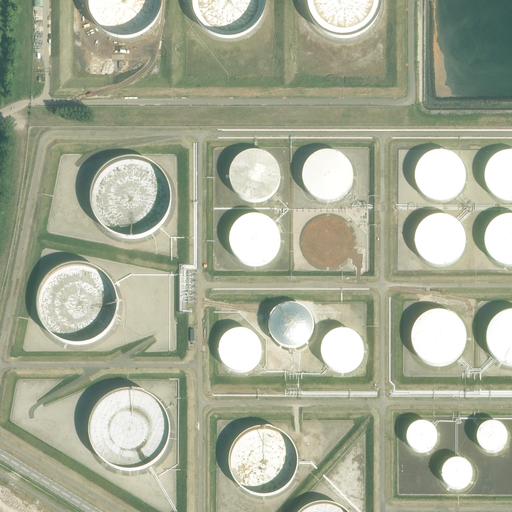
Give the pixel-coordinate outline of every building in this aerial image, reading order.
[(152,26),(160,16),(164,4),(164,0),(88,0),(90,10),(96,21),(105,29),(116,34),(128,36),(141,33),(152,26)] [(254,28),(262,19),(267,7),(267,0),(191,0),(193,10),(198,21),(207,29),(218,35),(230,37),(242,35),(254,28)] [(370,27),(378,17),(383,5),(382,0),(306,0),(308,11),(314,22),(323,31),(334,36),(347,37),(359,34),(370,27)] [(242,199),(258,203),(272,197),(281,184),(282,172),(275,158),(260,150),(244,153),(233,162),(229,175),(232,187),(242,199)] [(315,200),(330,203),(345,198),(354,185),(355,172),(348,159),(332,151),(316,153),(306,163),(302,176),(304,188),(315,200)] [(427,200),(442,204),(457,198),(465,186),(466,173),(459,159),(444,151),(428,154),(418,164),(414,177),(416,189),(427,200)] [(497,200),(511,203),(511,151),(498,154),(488,163),(484,176),(486,188),(497,200)] [(111,235),(133,240),(154,233),(166,220),(171,199),(165,179),(151,165),(134,160),(115,163),(102,172),(93,188),(91,205),(98,222),(111,235)] [(241,263),(257,267),(271,262),(280,249),(281,236),(274,223),(259,215),(243,217),(233,227),(229,240),(231,252),(241,263)] [(427,264),(443,268),(457,262),(466,249),(467,237),(460,223),(445,215),(429,218),(418,227),(414,240),(417,252),(427,264)] [(498,264),(511,267),(511,215),(499,218),(489,227),(485,240),(487,252),(498,264)] [(330,267),(344,263),(352,248),(353,241),(347,224),(335,217),(327,216),(310,221),(304,232),(303,245),(307,258),(321,266),(327,267),(330,267)] [(58,339),(80,345),(100,338),(112,325),(118,304),(112,283),(97,269),(80,265),(61,268),(48,277),(39,293),(38,310),(44,327),(58,339)] [(170,274),(124,277),(124,285),(121,285),(123,308),(138,306),(138,309),(144,309),(144,310),(152,310),(151,302),(157,301),(157,300),(163,299),(170,298),(169,292),(174,292),(173,277),(170,278),(170,274)] [(281,346),(294,349),(307,343),(314,331),(312,314),(300,305),(289,304),(277,310),(270,320),(271,334),(281,346)] [(333,315),(352,318),(354,310),(334,307),(333,315)] [(497,363),(511,367),(511,307),(501,309),(489,319),(483,336),(486,351),(497,363)] [(258,320),(261,313),(251,308),(248,315),(258,320)] [(423,364),(440,369),(456,365),(468,352),(471,334),(461,316),(444,308),(427,311),(415,321),(409,337),(412,352),(423,364)] [(229,371),(243,374),(255,368),(263,356),(260,339),(249,330),(238,329),(225,335),(219,345),(219,359),(229,371)] [(331,371),(345,374),(357,368),(365,356),(363,339),(351,330),(340,329),(328,335),(321,345),(322,359),(331,371)] [(110,466),(132,471),(153,464),(165,451),(170,430),(164,410),(149,396),(132,391),(114,394),(101,403),(92,419),(90,436),(97,453),(110,466)] [(415,452),(423,454),(432,451),(438,441),(437,430),(428,422),(418,421),(411,425),(406,434),(407,444),(415,452)] [(485,453),(494,454),(502,451),(508,442),(507,431),(498,423),(489,422),(481,426),(476,434),(478,445),(485,453)] [(244,489),(263,495),(280,491),(294,478),(298,458),(290,438),(273,428),(251,429),(237,439),(230,456),(232,475),(244,489)] [(450,488),(459,490),(467,487),(473,478),(472,466),(463,459),(454,458),(446,462),(441,470),(442,481),(450,488)] [(347,511),(332,503),(311,504),(300,511),(347,511)]
